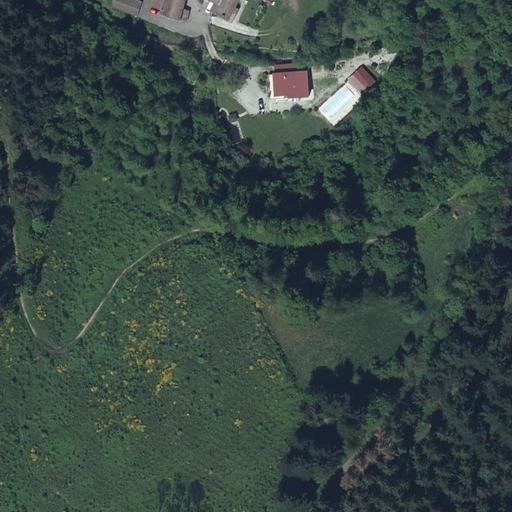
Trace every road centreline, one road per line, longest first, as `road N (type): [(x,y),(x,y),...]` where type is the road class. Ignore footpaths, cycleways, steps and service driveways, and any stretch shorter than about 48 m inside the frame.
road 1 (track): [(0,134),(14,151),(24,248),(38,294),(62,321),(93,308),(168,217),(255,239),(374,241),(412,223),(511,140)]
road 2 (unclassified): [(511,155),(477,315),(303,511)]
